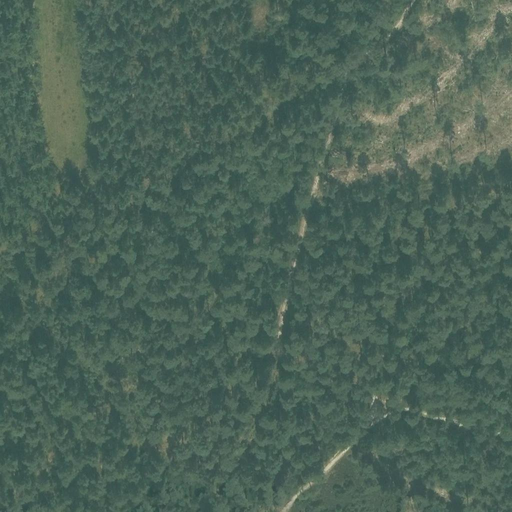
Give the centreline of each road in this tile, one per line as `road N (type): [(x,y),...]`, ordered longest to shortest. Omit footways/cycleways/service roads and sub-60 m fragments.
road 1 (track): [(412,0),(346,59),(274,335),(282,358),(477,420),(511,415)]
road 2 (track): [(272,511),(389,393)]
